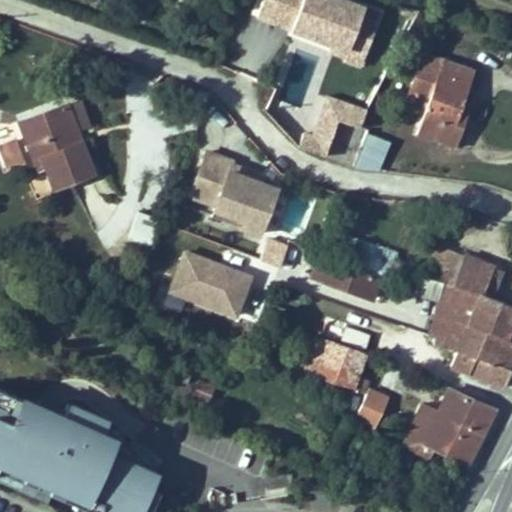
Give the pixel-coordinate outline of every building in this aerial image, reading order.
[(148,16),(155,2),(150,0),(145,0),(140,11),(148,16)] [(364,62),(386,10),(362,0),(257,0),(252,14),(364,62)] [(415,22),(423,4),(417,1),(409,19),(415,22)] [(466,98),(478,66),(426,47),(408,97),(426,104),(416,132),(456,146),(473,100),(466,98)] [(507,58),(511,54),(506,49),(502,54),(507,58)] [(486,80),(481,73),(474,78),(478,85),(486,80)] [(313,90),(307,109),(320,113),(326,94),(313,90)] [(363,124),(370,106),(329,91),(314,131),(306,128),(300,144),(325,153),(339,115),(363,124)] [(84,95),(72,100),(84,128),(95,123),(84,95)] [(99,169),(71,97),(20,118),(38,170),(46,167),(54,189),(99,169)] [(319,114),(306,109),(301,126),(306,128),(306,127),(314,129),(319,114)] [(356,163),(368,127),(342,118),(329,154),(356,163)] [(382,167),(393,139),(369,130),(357,164),(382,167)] [(411,167),(421,138),(409,134),(405,146),(393,142),(392,146),(385,163),(411,167)] [(28,159),(18,135),(0,141),(0,143),(9,166),(28,159)] [(103,150),(97,140),(91,143),(97,153),(103,150)] [(262,234),(281,182),(231,163),(234,156),(208,146),(190,195),(214,204),(212,209),(243,220),(240,227),(262,234)] [(45,189),(49,187),(44,177),(40,179),(45,189)] [(152,245),(163,214),(141,207),(130,238),(152,245)] [(220,217),(211,214),(209,219),(218,222),(220,217)] [(390,273),(399,250),(329,221),(320,244),(390,273)] [(282,265),(291,240),(270,233),(261,258),(282,265)] [(511,338),(511,335),(511,296),(498,291),(508,265),(439,239),(427,271),(447,278),(428,338),(459,350),(453,365),(508,386),(511,376),(511,338)] [(86,271),(96,250),(83,243),(73,264),(86,271)] [(239,316),(255,271),(186,245),(169,290),(239,316)] [(376,300),(385,276),(318,251),(317,256),(309,276),(376,300)] [(440,299),(445,279),(421,272),(415,292),(440,299)] [(321,296),(316,310),(344,320),(349,305),(321,296)] [(290,305),(286,309),(290,314),(295,311),(290,305)] [(300,317),(296,311),(288,317),(293,323),(300,317)] [(369,346),(375,328),(352,319),(345,338),(369,346)] [(332,320),(328,331),(344,337),(348,326),(332,320)] [(363,373),(371,351),(317,331),(303,368),(367,391),(373,376),(363,373)] [(393,393),(373,383),(357,417),(377,426),(393,393)] [(466,463),(495,404),(449,384),(437,411),(421,403),(400,445),(427,458),(432,448),(466,463)] [(149,487),(155,474),(112,455),(87,444),(97,421),(80,413),(75,425),(60,418),(36,408),(24,403),(25,399),(0,387),(0,469),(48,490),(74,502),(72,507),(76,509),(83,511),(138,511),(139,511),(149,487)] [(60,418),(65,407),(41,396),(36,408),(60,418)] [(112,455),(122,431),(104,423),(105,420),(67,403),(65,407),(60,418),(75,425),(80,413),(97,421),(87,444),(112,455)] [(48,490),(0,469),(0,479),(44,499),(48,490)] [(141,511),(148,511),(158,490),(149,487),(139,511),(141,511)]
